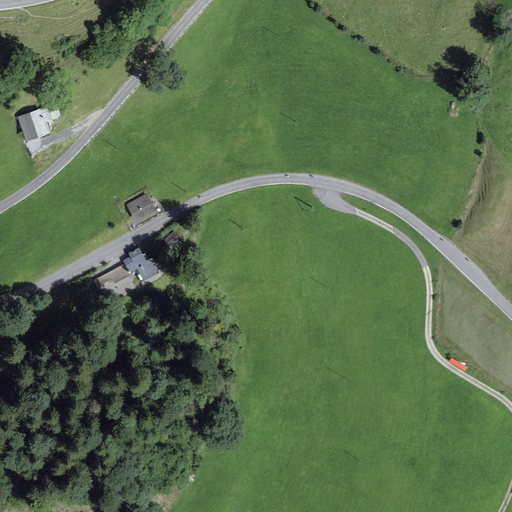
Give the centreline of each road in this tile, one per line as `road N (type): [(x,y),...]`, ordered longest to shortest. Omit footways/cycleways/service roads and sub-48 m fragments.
road 1 (tertiary): [(511,311),(398,210),(345,186),(301,178),(212,194),(0,308)]
road 2 (tertiary): [(0,207),(68,157),(204,0)]
